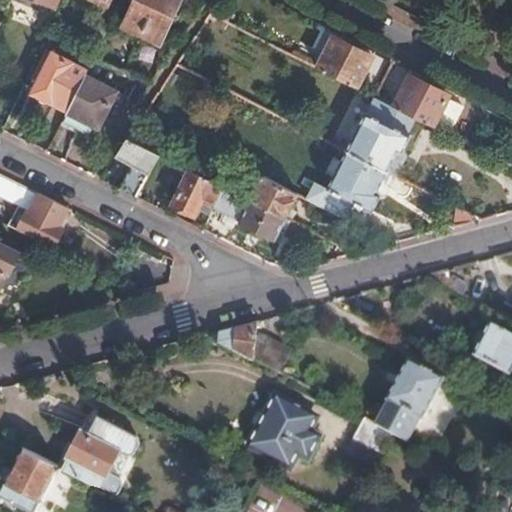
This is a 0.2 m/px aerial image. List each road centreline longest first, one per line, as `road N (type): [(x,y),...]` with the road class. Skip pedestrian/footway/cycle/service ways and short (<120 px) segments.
road 1 (residential): [(0,151),(285,293)]
road 2 (residential): [(285,293),(0,359)]
road 3 (residential): [(511,232),(285,293)]
road 4 (residential): [(324,0),(511,95)]
